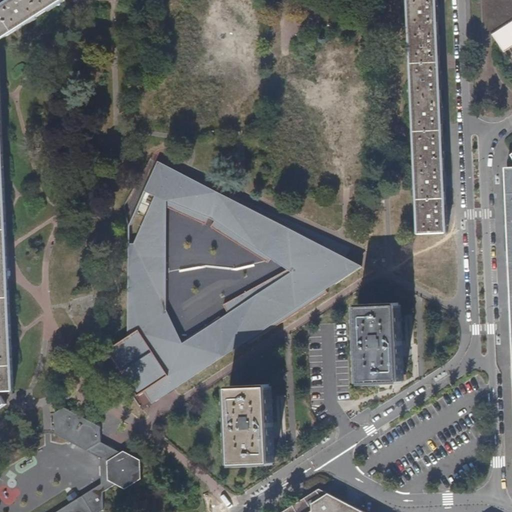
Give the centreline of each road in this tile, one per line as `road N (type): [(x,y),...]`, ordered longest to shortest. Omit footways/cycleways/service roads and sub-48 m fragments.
road 1 (residential): [(469,134),(475,361)]
road 2 (residential): [(492,361),(486,136)]
road 3 (residential): [(497,498),(398,500),(324,458)]
road 4 (residential): [(475,361),(324,458)]
road 5 (residential): [(497,498),(492,361)]
road 6 (residential): [(462,0),(469,134)]
